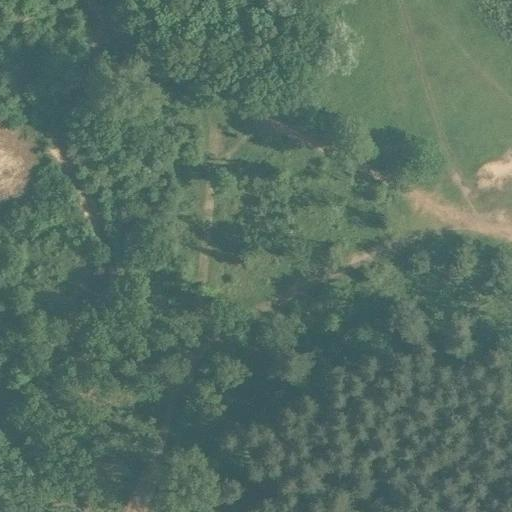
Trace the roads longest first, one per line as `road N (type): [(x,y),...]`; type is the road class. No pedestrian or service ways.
road 1 (unknown): [(88,0),(55,146),(91,214),(117,332),(178,386),(268,496),(259,511)]
road 2 (track): [(132,511),(156,470),(191,332),(333,253),(430,220)]
road 3 (track): [(511,234),(430,220),(266,124)]
